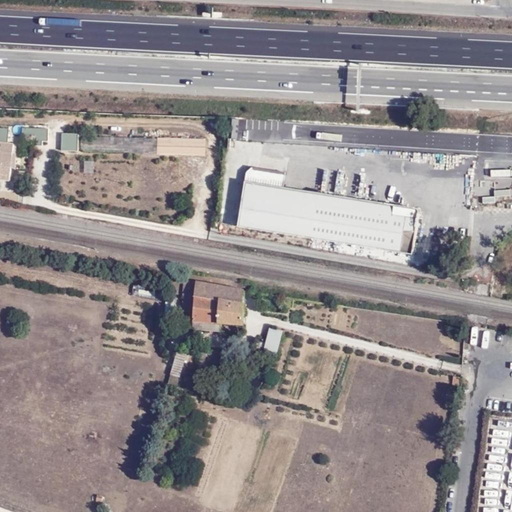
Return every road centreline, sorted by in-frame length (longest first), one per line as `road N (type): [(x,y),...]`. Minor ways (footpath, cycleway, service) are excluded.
road 1 (motorway): [(511,55),(0,27)]
road 2 (motorway): [(0,61),(511,86)]
road 3 (track): [(52,210),(445,277),(480,268),(494,217)]
road 4 (unclassified): [(499,11),(241,0)]
road 5 (unclassified): [(463,511),(480,386),(502,368)]
